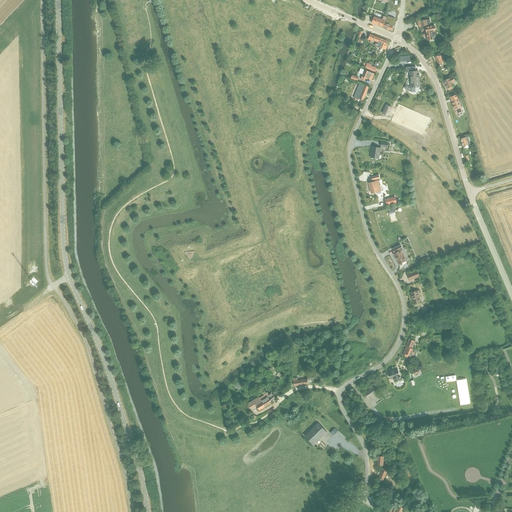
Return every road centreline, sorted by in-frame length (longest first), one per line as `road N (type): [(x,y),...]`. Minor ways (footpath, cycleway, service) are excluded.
road 1 (tertiary): [(147,511),(108,369),(65,261),(58,0)]
road 2 (unclassified): [(365,494),(366,456),(339,396),(390,356),(404,313),(353,179),(349,151),(361,115)]
road 3 (tertiary): [(469,191),(433,76),(396,39)]
